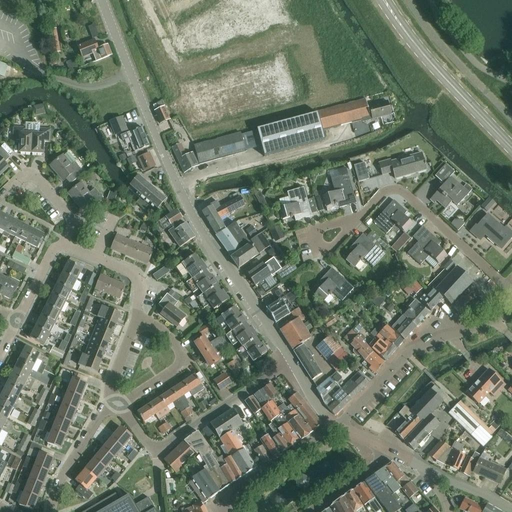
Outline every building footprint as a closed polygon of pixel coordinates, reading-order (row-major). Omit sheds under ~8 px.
[(246,0),(231,0),(225,2),(233,27),(247,22),(241,4),(247,2),(246,0)] [(266,0),(271,17),(285,12),(281,0),(266,0)] [(204,7),(184,13),(192,38),(206,33),(200,15),(206,13),(204,7)] [(338,12),(328,15),(334,39),(347,35),(345,24),(341,11),(338,12)] [(328,15),(314,18),(320,42),(334,39),(328,15)] [(166,17),(146,23),(154,48),(168,43),(162,25),(168,23),(166,17)] [(99,37),(95,27),(94,25),(88,27),(93,39),(99,37)] [(57,29),(49,30),(54,54),(61,53),(57,29)] [(82,58),(93,54),(96,61),(111,55),(107,45),(98,49),(94,40),(78,47),(82,58)] [(351,50),(324,57),(328,70),(354,63),(351,50)] [(288,56),(276,59),(281,79),(294,76),(291,64),(288,56)] [(66,62),(70,72),(78,69),(74,59),(66,62)] [(276,59),(264,62),(269,82),(281,79),(276,59)] [(264,62),(252,65),(257,85),(269,82),(264,62)] [(297,62),(291,64),(294,76),(300,74),(297,62)] [(354,63),(328,70),(331,83),(358,77),(354,63)] [(252,65),(240,68),(242,77),(245,89),(257,85),(252,65)] [(222,73),(210,76),(215,96),(228,93),(225,81),(222,73)] [(210,76),(198,79),(203,99),(215,96),(210,76)] [(242,77),(235,78),(238,90),(245,89),(242,77)] [(198,79),(186,82),(191,102),(203,99),(198,79)] [(231,79),(225,81),(228,93),(234,91),(231,79)] [(186,82),(174,85),(176,94),(179,106),(191,102),(186,82)] [(176,94),(169,95),(172,107),(179,106),(176,94)] [(366,99),(317,112),(317,113),(323,131),(371,119),(366,99)] [(391,115),(387,102),(369,107),(372,120),(391,115)] [(46,115),(44,105),(34,108),(35,117),(46,115)] [(154,112),(160,125),(169,121),(164,108),(154,112)] [(317,113),(256,129),(264,157),(325,139),(317,113)] [(122,117),(109,122),(115,136),(127,131),(122,117)] [(14,128),(13,141),(19,142),(19,153),(31,154),(32,135),(32,124),(26,124),(26,129),(14,128)] [(32,135),(31,154),(43,154),(43,143),(49,143),(50,130),(38,129),(39,124),(32,124),(32,135)] [(142,127),(120,136),(122,141),(130,138),(135,152),(132,153),(131,151),(126,153),(129,159),(137,155),(145,151),(144,148),(149,146),(142,127)] [(246,153),(241,134),(195,147),(200,165),(246,153)] [(172,148),(184,174),(199,167),(192,154),(187,156),(181,144),(172,148)] [(4,163),(9,158),(0,149),(0,175),(8,167),(4,163)] [(83,173),(74,163),(76,162),(69,153),(63,157),(62,156),(50,166),(63,182),(65,180),(70,185),(83,173)] [(140,169),(142,167),(144,172),(155,166),(149,154),(139,158),(137,155),(129,159),(127,160),(130,166),(138,163),(140,169)] [(396,179),(426,171),(421,154),(391,162),(390,161),(380,164),(383,176),(393,173),(396,179)] [(364,163),(354,166),(358,182),(369,179),(364,163)] [(469,194),(450,177),(454,173),(445,165),(434,177),(443,185),(430,200),(434,204),(437,201),(445,209),(451,202),(456,207),(469,194)] [(357,203),(348,174),(346,168),(337,171),(339,177),(331,179),(335,192),(323,195),(326,207),(339,203),(340,208),(357,203)] [(130,186),(156,208),(157,209),(166,199),(139,176),(130,186)] [(90,211),(103,200),(94,189),(89,194),(80,184),(68,194),(81,210),(85,206),(90,211)] [(291,205),(279,209),(283,220),(294,217),(295,221),(312,216),(304,187),(287,192),(291,205)] [(110,193),(107,201),(113,203),(116,195),(110,193)] [(214,234),(217,236),(226,230),(221,222),(220,219),(245,205),(240,197),(220,208),(218,204),(217,201),(211,205),(212,207),(202,212),(214,234)] [(263,198),(258,201),(262,208),(267,205),(263,198)] [(494,204),(489,199),(481,207),(487,212),(494,204)] [(394,200),(373,223),(386,234),(395,225),(404,233),(406,231),(413,224),(403,215),(407,212),(394,200)] [(159,223),(162,221),(167,229),(183,218),(177,210),(166,218),(165,216),(157,221),(159,223)] [(447,222),(452,217),(444,210),(440,215),(447,222)] [(0,214),(0,230),(4,233),(2,236),(3,236),(11,219),(0,214)] [(501,250),(511,237),(511,233),(506,228),(504,229),(487,215),(476,227),(475,226),(470,232),(479,241),(484,235),(501,250)] [(11,219),(3,236),(7,238),(9,235),(15,237),(21,225),(11,219)] [(455,220),(451,225),(458,232),(465,224),(460,220),(455,220)] [(216,237),(238,269),(258,256),(235,223),(226,230),(217,236),(216,237)] [(180,248),(195,237),(185,224),(178,229),(176,227),(169,232),(180,248)] [(21,225),(15,237),(26,243),(32,230),(21,225)] [(252,226),(246,231),(251,238),(257,234),(252,226)] [(279,226),(269,230),(274,240),(283,236),(279,226)] [(32,230),(26,243),(36,248),(43,235),(32,230)] [(427,231),(407,253),(420,266),(425,261),(433,269),(438,264),(446,255),(437,247),(440,243),(427,231)] [(404,233),(399,238),(405,243),(410,238),(404,233)] [(373,267),(385,254),(364,234),(352,247),(355,250),(346,260),(355,267),(364,258),(373,267)] [(262,235),(252,242),(259,251),(265,247),(263,244),(266,241),(262,235)] [(110,250),(123,255),(128,241),(115,236),(110,250)] [(128,241),(123,255),(135,260),(140,246),(128,241)] [(383,242),(379,245),(387,252),(390,249),(383,242)] [(140,246),(135,260),(148,265),(153,251),(140,246)] [(28,266),(30,261),(31,261),(20,255),(17,261),(28,266)] [(188,274),(192,279),(200,273),(196,268),(203,263),(201,260),(199,261),(194,255),(175,269),(182,278),(188,274)] [(68,262),(62,273),(76,280),(80,273),(84,275),(86,271),(72,264),(74,260),(70,258),(68,262)] [(247,275),(255,286),(270,275),(271,277),(281,270),(273,258),(264,265),(262,263),(247,275)] [(448,272),(455,265),(450,261),(444,268),(448,272)] [(12,269),(23,275),(26,270),(15,264),(12,269)] [(167,266),(153,275),(157,281),(171,272),(167,266)] [(430,312),(443,298),(451,306),(472,282),(456,267),(435,290),(433,289),(426,297),(425,296),(420,301),(421,302),(420,302),(430,312)] [(342,301),(354,288),(332,268),(320,281),(324,284),(315,294),(324,301),(333,292),(342,301)] [(199,289),(202,294),(210,288),(207,283),(214,278),(211,275),(210,276),(205,269),(200,273),(192,279),(186,283),(193,293),(199,289)] [(62,273),(57,283),(71,290),(76,280),(62,273)] [(84,284),(91,287),(95,275),(90,273),(84,284)] [(95,290),(107,294),(112,281),(100,276),(95,290)] [(7,279),(0,294),(0,295),(10,300),(19,283),(9,278),(8,280),(7,279)] [(415,280),(406,288),(407,289),(411,292),(419,285),(415,280)] [(112,281),(107,294),(119,299),(125,286),(112,281)] [(57,283),(51,295),(65,302),(71,290),(57,283)] [(202,294),(196,298),(204,308),(210,304),(213,309),(221,304),(217,299),(225,294),(222,290),(220,291),(216,284),(210,288),(202,294)] [(261,288),(256,292),(260,297),(265,293),(261,288)] [(452,307),(459,313),(470,301),(473,304),(478,298),(469,289),(452,307)] [(279,300),(266,309),(271,316),(289,305),(295,301),(291,293),(284,298),(279,290),(275,293),(279,300)] [(167,294),(158,305),(164,310),(160,315),(177,328),(185,317),(174,307),(177,303),(177,302),(180,298),(171,291),(168,295),(167,294)] [(378,294),(371,302),(377,308),(384,300),(378,294)] [(51,295),(46,305),(60,312),(65,302),(51,295)] [(184,301),(187,305),(192,301),(189,297),(184,301)] [(404,315),(403,315),(416,327),(429,313),(415,301),(408,309),(409,310),(404,315)] [(391,304),(386,309),(391,313),(395,308),(391,304)] [(46,305),(40,316),(55,323),(60,312),(46,305)] [(289,305),(271,316),(276,324),(291,314),(295,321),(298,319),(299,320),(301,319),(302,321),(305,320),(297,310),(293,312),(289,305)] [(352,311),(355,315),(363,310),(360,305),(352,311)] [(97,318),(99,319),(115,325),(120,314),(101,307),(97,318)] [(228,327),(231,331),(231,332),(239,326),(236,321),(243,316),(240,312),(239,314),(234,307),(214,321),(222,331),(228,327)] [(404,340),(416,327),(403,315),(391,328),(397,333),(396,333),(404,340)] [(40,316),(35,327),(49,334),(55,323),(40,316)] [(321,324),(330,337),(334,334),(330,328),(337,323),(333,317),(321,324)] [(99,319),(95,328),(112,335),(115,325),(99,319)] [(295,321),(280,331),(293,350),(310,338),(307,332),(303,326),(301,322),(302,321),(301,319),(299,320),(298,319),(295,321)] [(239,342),(242,347),(250,341),(246,336),(254,331),(251,327),(249,328),(244,322),(239,326),(231,332),(231,331),(225,336),(233,346),(239,342)] [(307,323),(303,326),(307,332),(311,330),(307,323)] [(201,337),(212,330),(208,325),(198,332),(201,337)] [(360,325),(353,331),(356,334),(363,328),(360,325)] [(44,345),(49,334),(35,327),(29,338),(44,345)] [(378,342),(379,343),(380,342),(383,345),(387,341),(396,349),(402,342),(393,334),(394,333),(386,327),(380,334),(375,330),(370,334),(372,337),(378,342)] [(95,328),(91,337),(108,344),(112,335),(95,328)] [(359,354),(365,360),(372,352),(366,345),(360,338),(352,330),(344,339),(354,349),(353,350),(353,352),(356,355),(358,355),(359,354)] [(195,344),(203,356),(225,341),(221,336),(208,345),(204,338),(195,344)] [(329,336),(316,349),(326,361),(336,372),(350,359),(340,348),(329,336)] [(91,337),(88,347),(104,353),(108,344),(91,337)] [(256,337),(250,341),(242,347),(236,351),(243,361),(250,357),(253,362),(261,357),(257,351),(264,346),(262,343),(260,344),(256,337)] [(225,341),(203,356),(210,368),(219,362),(215,356),(222,351),(223,353),(227,350),(226,348),(228,347),(225,341)] [(385,362),(396,349),(387,341),(383,345),(380,342),(379,343),(378,342),(372,349),(378,355),(385,362)] [(312,381),(322,375),(320,371),(316,365),(311,358),(313,357),(310,351),(308,352),(304,346),(294,351),(312,381)] [(88,347),(84,356),(100,363),(104,353),(88,347)] [(20,359),(44,371),(47,366),(42,363),(42,362),(37,360),(40,355),(25,348),(20,359)] [(62,360),(64,354),(52,348),(51,350),(49,354),(62,360)] [(380,359),(372,352),(365,360),(371,365),(368,368),(375,373),(384,363),(379,359),(380,359)] [(96,373),(100,363),(84,356),(81,355),(77,366),(96,373)] [(239,370),(238,369),(242,367),(236,356),(232,359),(234,362),(228,365),(234,373),(239,370)] [(20,359),(14,370),(28,377),(31,371),(37,373),(42,375),(44,371),(20,359)] [(255,364),(260,374),(268,370),(263,360),(255,364)] [(251,376),(248,367),(242,370),(245,379),(251,376)] [(14,370),(9,381),(23,388),(28,377),(14,370)] [(482,377),(466,394),(478,405),(489,393),(493,397),(505,386),(488,370),(482,377)] [(340,371),(332,378),(337,383),(344,376),(340,371)] [(358,373),(341,390),(351,400),(368,384),(358,373)] [(220,391),(231,384),(225,374),(214,381),(220,391)] [(72,380),(68,392),(80,398),(85,384),(78,381),(80,376),(75,375),(73,381),(72,380)] [(183,383),(189,392),(196,388),(199,393),(204,390),(195,376),(183,383)] [(324,405),(325,406),(335,416),(351,400),(341,390),(330,378),(316,390),(324,405)] [(9,381),(3,391),(18,399),(23,388),(9,381)] [(172,391),(189,417),(193,415),(187,405),(189,404),(183,396),(189,392),(183,383),(172,391)] [(263,390),(270,400),(277,395),(270,385),(263,390)] [(42,389),(39,395),(39,396),(45,399),(49,392),(42,389)] [(290,448),(300,441),(277,409),(270,400),(263,390),(254,396),(259,403),(257,405),(261,410),(270,422),(274,420),(281,429),(278,431),(290,448)] [(3,391),(0,397),(0,403),(12,409),(18,399),(3,391)] [(160,399),(166,408),(173,403),(178,412),(179,411),(185,420),(189,417),(172,391),(160,399)] [(404,408),(420,423),(421,423),(403,442),(414,451),(422,442),(425,444),(428,439),(426,438),(439,425),(429,416),(442,402),(430,391),(410,411),(405,407),(404,408)] [(68,392),(62,405),(75,410),(80,398),(68,392)] [(296,411),(307,424),(314,432),(322,425),(297,393),(290,400),(296,411)] [(51,395),(49,400),(54,402),(59,403),(61,399),(51,395)] [(35,405),(41,408),(45,399),(39,396),(37,401),(35,405)] [(254,415),(261,410),(257,405),(252,397),(245,402),(254,415)] [(149,406),(155,415),(166,408),(160,399),(149,406)] [(0,403),(0,416),(7,420),(12,409),(0,403)] [(62,405),(57,418),(70,423),(75,410),(62,405)] [(277,409),(300,441),(314,432),(307,424),(305,426),(294,412),(290,406),(286,408),(284,405),(277,409)] [(448,414),(481,446),(483,447),(492,438),(457,405),(448,414)] [(143,423),(155,415),(149,406),(137,413),(143,423)] [(406,421),(394,434),(403,442),(420,423),(404,408),(398,414),(406,421)] [(35,409),(30,418),(36,422),(41,412),(35,409)] [(211,425),(224,446),(243,477),(256,469),(232,432),(242,425),(233,410),(211,425)] [(27,424),(33,428),(36,422),(30,418),(27,424)] [(57,418),(52,431),(65,436),(70,423),(57,418)] [(496,422),(491,426),(496,430),(500,426),(496,422)] [(163,426),(167,433),(171,430),(167,423),(163,426)] [(279,454),(278,452),(280,451),(282,453),(290,448),(272,424),(269,427),(276,437),(272,440),(273,441),(271,442),(265,433),(258,437),(272,459),(279,454)] [(203,431),(209,440),(214,436),(208,427),(203,431)] [(121,429),(112,440),(122,448),(131,437),(121,429)] [(60,449),(65,436),(52,431),(47,444),(60,449)] [(185,442),(197,454),(198,453),(201,458),(212,451),(198,432),(191,436),(185,442)] [(25,435),(22,441),(28,444),(31,438),(25,435)] [(112,440),(103,450),(113,459),(122,448),(112,440)] [(23,453),(24,453),(28,444),(22,441),(18,450),(18,451),(23,453)] [(176,474),(197,454),(185,442),(164,461),(176,474)] [(464,456),(461,455),(464,447),(455,442),(452,449),(440,443),(427,456),(435,461),(443,465),(457,471),(464,456)] [(29,450),(30,450),(39,454),(41,448),(31,445),(29,450)] [(222,457),(236,481),(243,478),(243,477),(224,446),(221,448),(228,459),(225,461),(222,457)] [(254,451),(262,465),(270,461),(261,447),(254,451)] [(103,450),(94,461),(104,469),(113,459),(103,450)] [(205,470),(219,492),(236,481),(222,457),(218,459),(212,451),(201,458),(206,466),(204,467),(205,470)] [(471,459),(467,457),(460,473),(470,478),(477,462),(480,455),(475,453),(471,459)] [(40,454),(35,467),(47,472),(52,459),(40,454)] [(499,485),(506,471),(479,459),(473,473),(499,485)] [(94,461),(85,472),(95,480),(104,469),(94,461)] [(383,469),(400,489),(409,499),(417,492),(409,481),(404,476),(392,463),(383,469)] [(35,467),(29,480),(42,485),(47,472),(35,467)] [(375,475),(395,502),(395,503),(399,499),(395,494),(400,489),(383,469),(375,475)] [(189,483),(204,504),(219,493),(219,492),(205,470),(197,477),(192,470),(187,473),(192,481),(189,483)] [(86,491),(95,480),(85,472),(76,482),(80,486),(76,491),(87,500),(92,495),(86,491)] [(296,487),(303,490),(309,486),(309,478),(302,475),(299,477),(296,480),(296,487)] [(363,484),(374,499),(376,498),(387,511),(397,511),(401,510),(395,503),(395,502),(375,475),(363,484)] [(29,480),(24,493),(36,498),(42,485),(29,480)] [(173,480),(163,481),(163,489),(164,497),(175,496),(173,480)] [(9,484),(5,493),(11,495),(12,493),(17,495),(21,486),(16,483),(15,486),(9,484)] [(374,511),(377,511),(381,509),(374,499),(363,484),(353,490),(364,506),(368,503),(374,511)] [(343,497),(352,511),(354,511),(362,507),(352,491),(343,497)] [(31,511),(36,498),(24,493),(19,506),(31,511)] [(156,511),(148,498),(135,506),(132,501),(129,496),(125,498),(121,500),(119,501),(115,494),(100,503),(91,508),(83,511),(156,511)] [(352,511),(343,497),(330,507),(332,511),(352,511)] [(463,511),(483,511),(485,509),(465,500),(460,510),(464,511),(463,511)]
